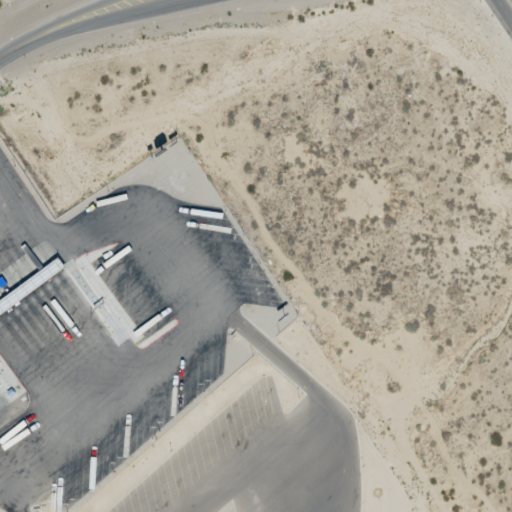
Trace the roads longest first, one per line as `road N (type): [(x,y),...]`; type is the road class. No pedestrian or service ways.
road 1 (secondary): [(4,56),(182,0)]
road 2 (secondary): [(111,0),(4,56)]
